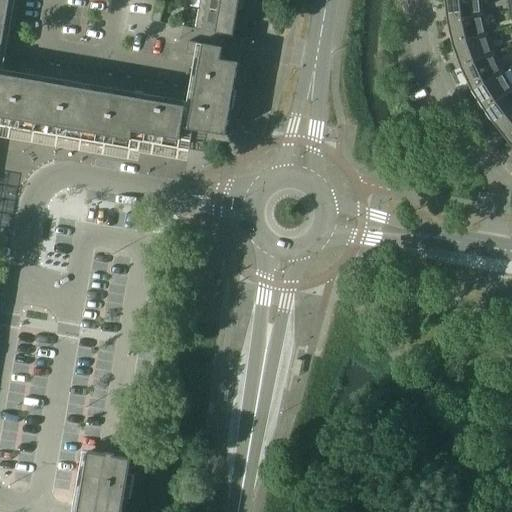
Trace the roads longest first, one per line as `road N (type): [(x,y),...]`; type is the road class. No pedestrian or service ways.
road 1 (residential): [(0,399),(32,200),(42,185),(61,177),(167,192)]
road 2 (tertiary): [(239,511),(271,334)]
road 3 (residential): [(462,131),(433,74),(418,0)]
road 4 (tertiary): [(453,241),(326,202)]
road 5 (tertiary): [(321,235),(453,241)]
road 6 (unclassified): [(490,247),(502,178),(462,131)]
